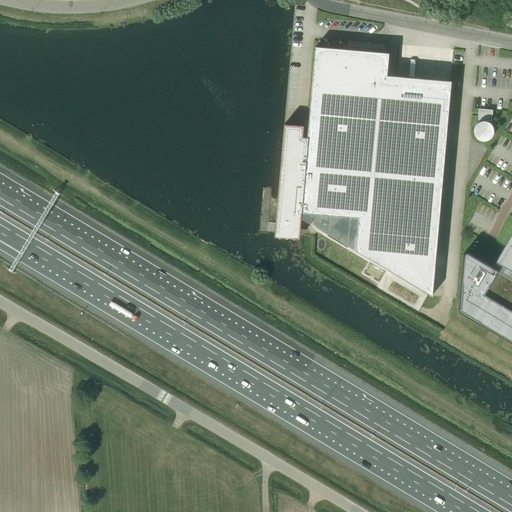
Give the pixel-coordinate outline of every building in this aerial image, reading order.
[(284,124),(274,237),(298,239),(301,213),(358,218),(355,251),(432,296),(450,89),(386,83),(388,53),(315,47),(307,131),(303,130),(303,126),(284,124)] [(294,90),(303,90),(303,67),(294,67),(294,90)] [(478,110),(477,121),(491,122),(492,111),(478,110)] [(511,232),(492,267),(468,253),(467,253),(466,253),(465,253),(464,253),(463,254),(462,255),(462,256),(457,309),(457,310),(457,311),(458,312),(458,313),(459,313),(511,344),(511,232)] [(110,297),(107,302),(115,307),(118,302),(110,297)]
